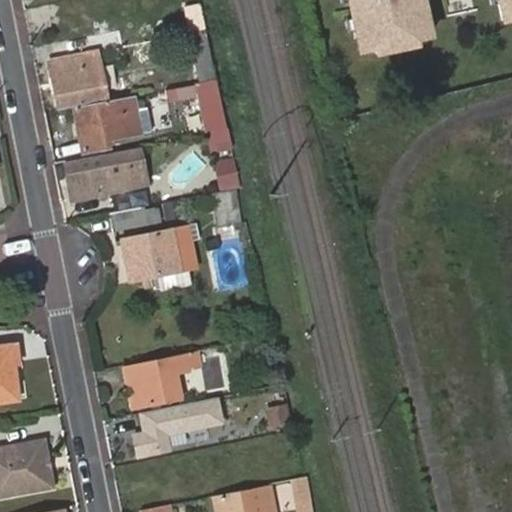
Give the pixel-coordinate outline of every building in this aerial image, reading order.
[(353,0),(364,47),(379,43),(381,49),(421,41),(419,35),(434,31),(426,0),(353,0)] [(511,0),(502,0),(506,14),(511,12),(511,0)] [(206,29),(200,2),(183,7),(188,32),(206,29)] [(95,51),(123,46),(120,29),(83,37),(85,54),(95,51)] [(206,29),(188,32),(195,62),(212,59),(206,29)] [(105,101),(95,51),(85,54),(48,61),(58,110),(73,107),(105,101)] [(216,79),(212,59),(195,62),(200,82),(216,79)] [(216,79),(200,82),(209,129),(226,126),(216,79)] [(131,95),(105,101),(73,107),(82,151),(104,147),(103,140),(139,132),(131,95)] [(63,164),(71,201),(111,193),(110,192),(149,184),(141,146),(122,150),(103,154),(103,156),(63,164)] [(238,187),(233,163),(216,166),(220,191),(233,188),(238,187)] [(239,221),(233,188),(220,191),(214,192),(207,193),(214,226),(239,221)] [(181,200),(161,204),(164,221),(184,217),(181,200)] [(141,206),(108,213),(111,231),(144,224),(141,206)] [(184,230),(170,233),(176,260),(190,257),(184,230)] [(129,281),(178,271),(176,260),(170,233),(121,242),(129,281)] [(13,346),(0,347),(0,401),(14,400),(9,364),(15,363),(13,346)] [(118,367),(127,408),(180,397),(175,374),(189,371),(184,352),(118,367)] [(203,388),(226,386),(223,356),(201,358),(203,388)] [(263,403),(272,429),(292,422),(282,396),(263,403)] [(194,477),(186,438),(183,426),(224,418),(220,400),(172,409),(175,428),(157,431),(169,483),(194,477)] [(0,497),(43,489),(54,488),(43,437),(0,445),(0,497)] [(310,502),(305,477),(292,479),(297,504),(310,502)] [(275,511),(270,484),(208,495),(211,511),(275,511)]
